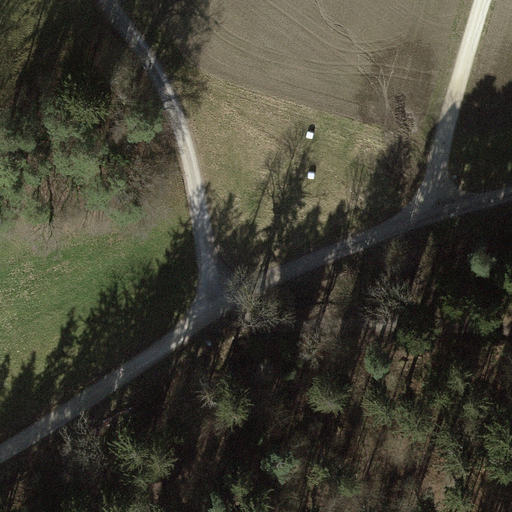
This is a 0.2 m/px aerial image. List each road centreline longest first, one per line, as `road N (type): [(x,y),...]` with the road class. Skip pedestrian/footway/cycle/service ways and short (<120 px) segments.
road 1 (track): [(108,0),(144,50),(185,144),(211,301)]
road 2 (track): [(240,294),(253,317),(274,326),(511,326)]
road 3 (track): [(211,301),(175,340),(0,454)]
road 4 (track): [(433,209),(211,301)]
road 5 (track): [(433,209),(438,150),(483,0)]
